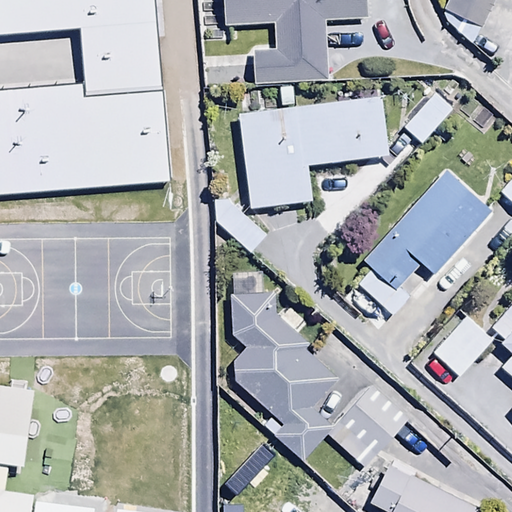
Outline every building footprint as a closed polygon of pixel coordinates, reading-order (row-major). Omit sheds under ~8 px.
[(221,0),(224,26),(272,23),(273,51),(251,52),(253,85),(328,80),(324,21),(365,18),(363,0),(221,0)] [(461,94),(437,73),(403,111),(427,132),(461,94)] [(384,137),(376,75),(236,92),(249,193),(312,185),(307,147),(384,137)] [(391,298),(491,195),(447,152),(361,242),(368,249),(354,263),(391,298)] [(511,161),(500,175),(511,185),(511,161)] [(353,233),(378,213),(359,189),(333,209),(353,233)] [(265,235),(220,197),(212,201),(213,223),(248,254),(265,235)] [(233,381),(271,416),(261,426),(302,464),(334,430),(309,407),(334,380),(303,352),(308,346),(274,314),(273,293),(260,294),(259,276),(232,276),(230,335),(244,347),(233,358),(233,381)] [(511,299),(488,327),(501,338),(498,341),(511,352),(498,368),(511,380),(511,299)] [(457,358),(489,323),(463,300),(431,335),(457,358)] [(362,469),(406,419),(369,385),(345,412),(349,416),(329,439),(362,469)] [(34,423),(0,419),(0,511),(38,511),(40,496),(9,493),(12,467),(29,469),(34,423)] [(473,511),(483,493),(388,448),(368,489),(389,499),(382,511),(473,511)] [(327,511),(338,500),(296,462),(265,497),(281,511),(327,511)]
